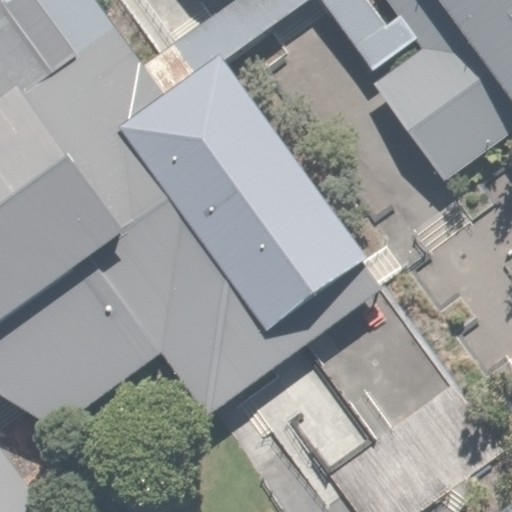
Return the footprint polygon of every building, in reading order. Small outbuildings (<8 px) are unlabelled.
[(0,0),(0,16),(22,0),(0,0)] [(511,0),(441,0),(511,98),(511,0)] [(390,280),(231,58),(124,134),(283,356),(390,280)] [(0,329),(170,208),(70,70),(0,119),(0,329)] [(67,511),(0,420),(0,511),(67,511)]
